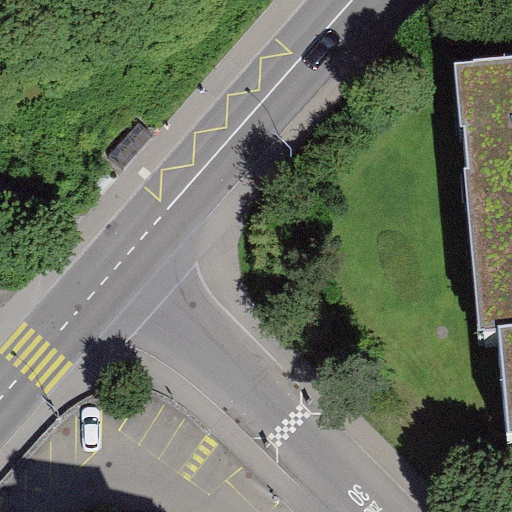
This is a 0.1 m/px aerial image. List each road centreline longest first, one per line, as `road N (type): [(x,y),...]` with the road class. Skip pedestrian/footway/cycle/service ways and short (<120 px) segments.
road 1 (residential): [(121,265),(376,511)]
road 2 (tertiary): [(121,265),(356,0)]
road 3 (tertiary): [(0,399),(121,265)]
